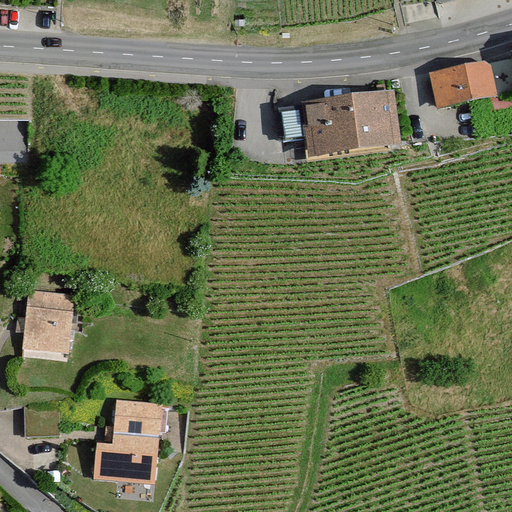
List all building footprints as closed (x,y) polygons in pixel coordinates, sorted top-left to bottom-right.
[(489,65),(434,75),(440,108),(495,98),(489,65)] [(392,93),(307,102),(313,155),(398,145),(392,93)] [(303,108),(287,110),(291,142),(307,139),(303,108)] [(74,296),(30,292),(24,348),(68,352),(74,296)] [(162,404),(117,400),(113,445),(99,444),(96,478),(155,483),(162,404)] [(25,411),(27,438),(60,437),(59,409),(25,411)]
